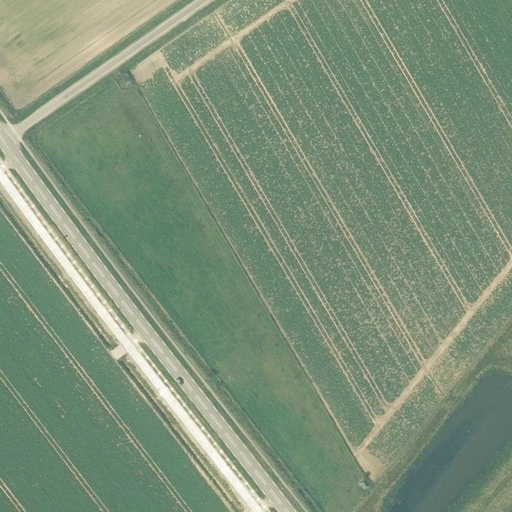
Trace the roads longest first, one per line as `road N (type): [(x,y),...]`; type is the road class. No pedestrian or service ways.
road 1 (secondary): [(286,511),(2,143)]
road 2 (unclassified): [(2,143),(213,0)]
